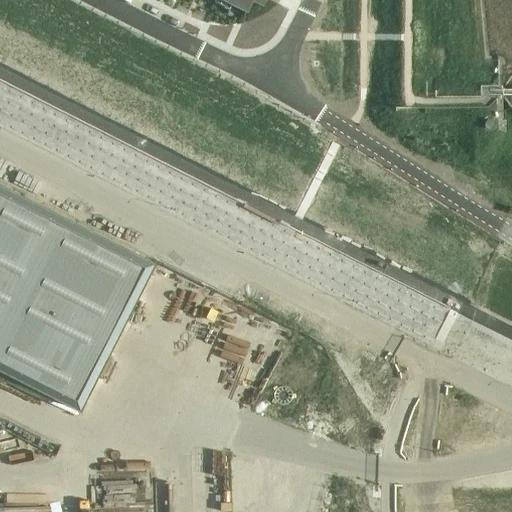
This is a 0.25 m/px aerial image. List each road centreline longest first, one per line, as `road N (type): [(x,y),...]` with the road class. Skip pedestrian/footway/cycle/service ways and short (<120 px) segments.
road 1 (tertiary): [(429,357),(0,141)]
road 2 (residential): [(266,79),(511,235)]
road 3 (unclassified): [(511,459),(383,474)]
road 4 (residential): [(429,357),(383,474)]
